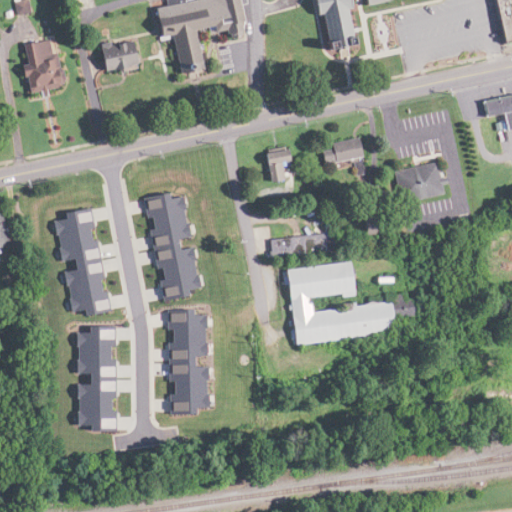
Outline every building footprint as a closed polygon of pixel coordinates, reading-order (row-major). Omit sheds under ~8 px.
[(9,16),(22,12),(19,0),(4,0),(9,16)] [(235,31),(229,0),(144,0),(143,0),(150,42),(167,39),(172,72),(194,69),(190,37),(235,31)] [(308,0),(316,49),(344,44),(337,0),(308,0)] [(511,0),(487,0),(495,42),(511,39),(511,0)] [(43,39),(15,46),(20,65),(14,67),(21,95),(55,86),(43,39)] [(127,42),(91,44),(92,70),(128,68),(127,42)] [(508,110),(505,98),(478,103),(481,116),(508,110)] [(319,165),(356,157),(352,139),(315,147),(319,165)] [(282,180),(277,150),(259,153),(264,183),(282,180)] [(387,171),(394,204),(436,196),(430,163),(387,171)] [(263,238),(263,256),(297,256),(297,238),(263,238)] [(282,345),(382,336),(381,319),(399,317),(397,296),(375,298),(376,303),(302,309),(301,301),(347,297),(344,263),(275,270),(282,345)] [(511,425),(511,387),(472,391),(473,406),(494,404),(497,427),(511,425)]
